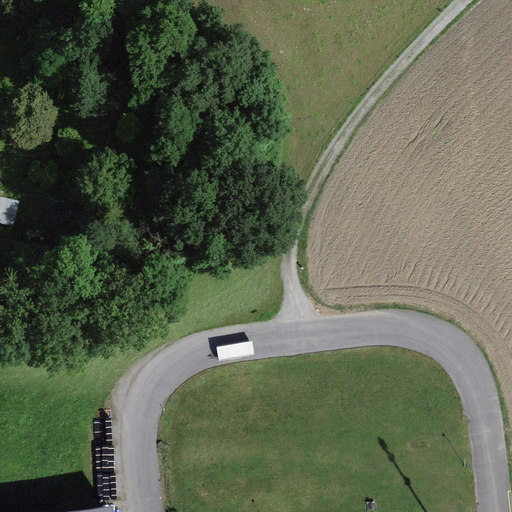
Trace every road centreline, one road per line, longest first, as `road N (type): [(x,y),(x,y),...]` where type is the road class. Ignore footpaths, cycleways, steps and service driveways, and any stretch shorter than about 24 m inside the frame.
road 1 (residential): [(299,333),(287,260),(296,205),(349,117),(460,0)]
road 2 (residential): [(490,511),(476,385),(456,352),(425,330),(393,323),(299,333)]
road 3 (residential): [(299,333),(197,346),(161,369),(140,397),(144,511)]
